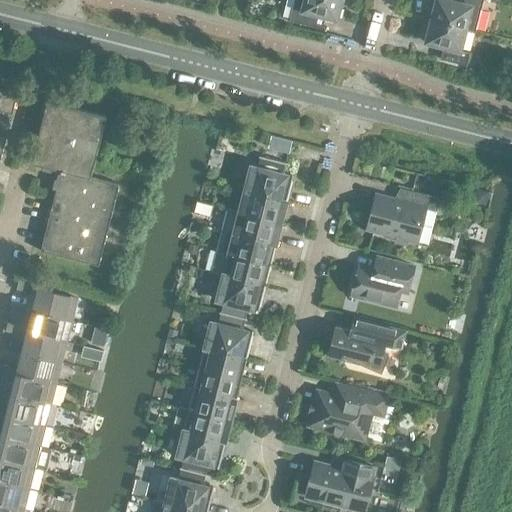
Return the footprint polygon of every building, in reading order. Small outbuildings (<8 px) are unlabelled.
[(337,20),(341,0),(294,0),(290,21),(322,29),(326,17),(337,20)] [(475,31),(483,0),(455,0),(455,1),(450,0),(436,0),(431,20),(466,28),(466,29),(475,31)] [(461,50),(466,29),(466,28),(431,20),(426,42),(443,47),(440,59),(467,66),(470,52),(461,50)] [(0,230),(106,258),(140,125),(18,93),(0,88),(0,230)] [(278,138),(275,150),(288,154),(291,142),(278,138)] [(251,166),(245,191),(287,202),(293,176),(283,174),(286,163),(261,156),(258,168),(251,166)] [(427,179),(425,187),(435,190),(437,182),(427,179)] [(476,190),(474,199),(478,204),(486,207),(490,193),(476,190)] [(281,223),(287,202),(245,191),(240,212),(281,223)] [(417,242),(425,209),(434,211),(438,197),(411,191),(408,203),(377,195),(368,229),(417,242)] [(276,244),(281,223),(240,212),(228,209),(223,230),(276,244)] [(271,265),(276,244),(223,230),(217,251),(271,265)] [(190,245),(188,253),(196,255),(198,246),(190,245)] [(266,286),(271,265),(217,251),(212,272),(224,275),(266,286)] [(410,283),(415,266),(377,256),(374,269),(359,265),(351,295),(397,307),(403,282),(410,283)] [(259,311),(266,286),(224,275),(217,300),(224,302),(222,313),(246,319),(249,308),(259,311)] [(30,282),(19,280),(16,289),(27,292),(30,282)] [(39,289),(34,310),(72,320),(77,298),(39,289)] [(72,320),(34,310),(29,327),(19,324),(17,334),(27,336),(28,332),(67,341),(72,320)] [(243,330),(246,319),(222,313),(219,323),(212,322),(205,347),(247,358),(254,332),(243,330)] [(403,347),(407,332),(408,330),(354,316),(353,318),(362,320),(359,332),(336,326),(328,356),(367,366),(382,372),(390,354),(384,351),(387,343),(403,347)] [(17,334),(19,324),(8,321),(6,331),(17,334)] [(96,326),(92,342),(104,346),(108,330),(96,326)] [(170,329),(168,338),(177,340),(179,331),(170,329)] [(61,362),(67,341),(28,332),(27,336),(23,352),(61,362)] [(84,345),(82,355),(101,360),(104,350),(84,345)] [(242,379),(247,358),(205,347),(200,368),(242,379)] [(61,362),(23,352),(19,369),(18,373),(56,383),(61,362)] [(0,374),(6,376),(8,366),(0,363),(0,374)] [(51,404),(56,383),(18,373),(19,369),(8,366),(6,376),(16,378),(12,394),(51,404)] [(237,400),(242,379),(200,368),(195,389),(237,400)] [(334,396),(319,392),(316,402),(312,401),(312,403),(316,404),(313,412),(310,411),(309,414),(313,415),(310,425),(334,431),(334,433),(335,434),(337,435),(339,436),(341,436),(343,435),(344,433),(364,439),(372,411),(384,414),(388,396),(326,380),(326,381),(337,384),(334,396)] [(231,421),(237,400),(195,389),(189,410),(231,421)] [(45,425),(51,404),(12,394),(8,410),(0,408),(0,418),(6,420),(7,415),(45,425)] [(231,421),(189,410),(180,407),(174,428),(184,431),(226,441),(231,421)] [(7,415),(6,420),(1,436),(40,446),(45,425),(7,415)] [(220,467),(226,441),(184,431),(178,456),(185,458),(182,469),(207,475),(209,464),(220,467)] [(40,446),(1,436),(0,442),(0,458),(35,467),(40,446)] [(388,456),(385,466),(399,470),(402,460),(388,456)] [(0,480),(29,488),(35,467),(0,458),(0,480)] [(317,464),(314,475),(313,476),(311,476),(310,477),(310,478),(309,479),(305,494),(344,504),(345,500),(356,503),(360,503),(364,501),(366,497),(374,467),(341,458),(338,470),(317,464)] [(396,484),(399,470),(385,466),(381,480),(396,484)] [(204,485),(207,475),(182,469),(180,479),(172,477),(166,503),(201,511),(208,511),(214,488),(204,485)] [(29,488),(0,480),(0,503),(24,509),(29,488)] [(0,503),(0,511),(23,511),(24,509),(0,503)] [(201,511),(166,503),(163,511),(201,511)]
